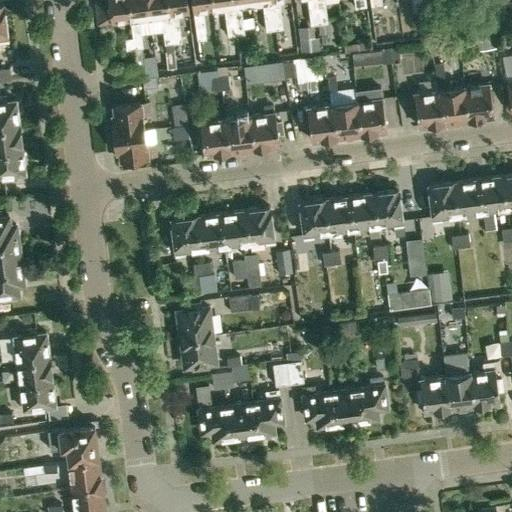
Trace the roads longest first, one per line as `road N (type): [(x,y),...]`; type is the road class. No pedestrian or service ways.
road 1 (residential): [(83,188),(511,131)]
road 2 (residential): [(166,500),(143,481),(128,386),(103,332),(83,188)]
road 3 (residential): [(401,472),(166,500)]
road 4 (residential): [(83,188),(59,0)]
